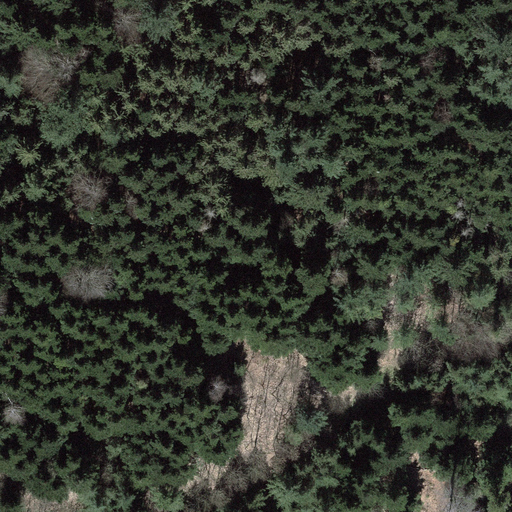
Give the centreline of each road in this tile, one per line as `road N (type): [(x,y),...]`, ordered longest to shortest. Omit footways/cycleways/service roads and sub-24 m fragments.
road 1 (track): [(210,511),(384,373),(480,352),(511,336)]
road 2 (track): [(0,180),(169,76),(227,0)]
